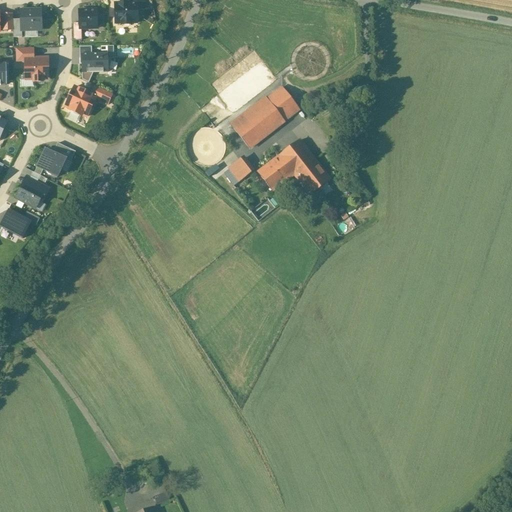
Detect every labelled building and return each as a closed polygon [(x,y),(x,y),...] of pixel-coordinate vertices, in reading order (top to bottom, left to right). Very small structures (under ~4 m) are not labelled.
[(114,4),(115,24),(138,23),(137,4),(114,4)] [(40,11),(20,11),(21,31),(41,31),(40,11)] [(79,13),(80,29),(97,29),(97,13),(79,13)] [(108,54),(82,55),(82,54),(81,54),(81,64),(80,64),(80,65),(81,65),(82,74),(108,73),(108,54)] [(47,60),(25,60),(26,80),(34,80),(34,83),(42,82),(42,80),(48,80),(47,60)] [(96,98),(74,88),(65,107),(69,110),(69,111),(76,115),(81,117),(82,115),(87,118),(96,98)] [(267,100),(284,122),(298,111),(282,89),(267,100)] [(265,98),(231,125),(249,149),(284,122),(267,100),(265,98)] [(294,175),(313,160),(299,142),(280,157),(258,174),(272,192),(294,175)] [(44,149),(36,168),(58,177),(66,159),(44,149)] [(329,181),(313,160),(294,175),(310,195),(329,181)] [(249,166),(234,177),(239,183),(253,172),(249,166)] [(27,178),(15,200),(35,210),(47,188),(27,178)] [(31,223),(8,211),(0,226),(0,227),(22,239),(31,223)]
